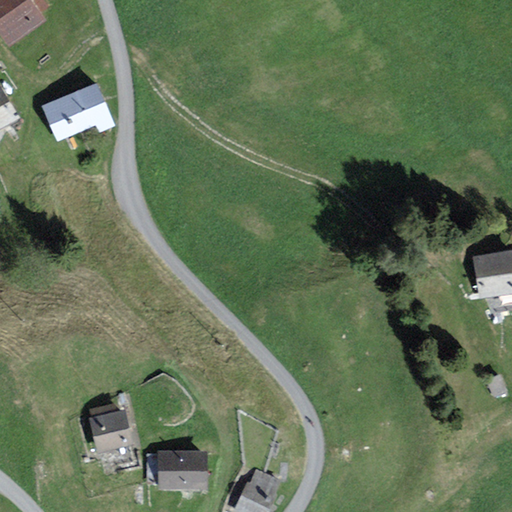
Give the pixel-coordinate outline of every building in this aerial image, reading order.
[(0,0),(0,32),(9,44),(46,16),(34,0),(0,0)] [(41,107),(57,141),(95,123),(99,131),(116,124),(96,81),(41,107)] [(0,123),(15,115),(0,90),(0,123)] [(479,297),(511,291),(511,247),(472,254),(479,297)] [(96,451),(133,442),(124,408),(88,416),(96,451)] [(158,489),(208,487),(206,449),(157,451),(158,489)] [(233,511),(266,511),(280,479),(256,469),(250,483),(246,481),(233,511)]
